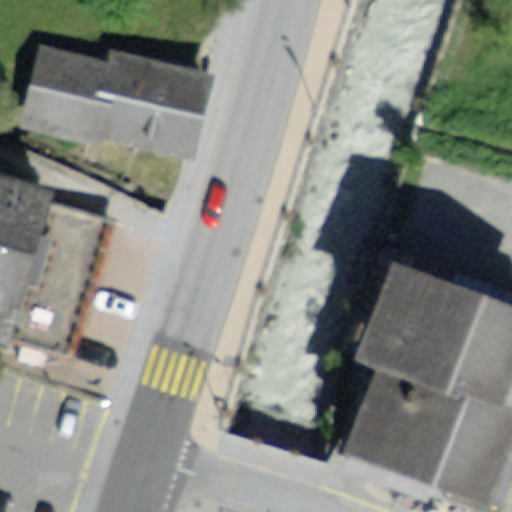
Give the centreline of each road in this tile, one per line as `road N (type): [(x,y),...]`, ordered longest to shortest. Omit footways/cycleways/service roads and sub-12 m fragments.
road 1 (tertiary): [(285,0),(151,442)]
road 2 (residential): [(151,442),(330,511)]
